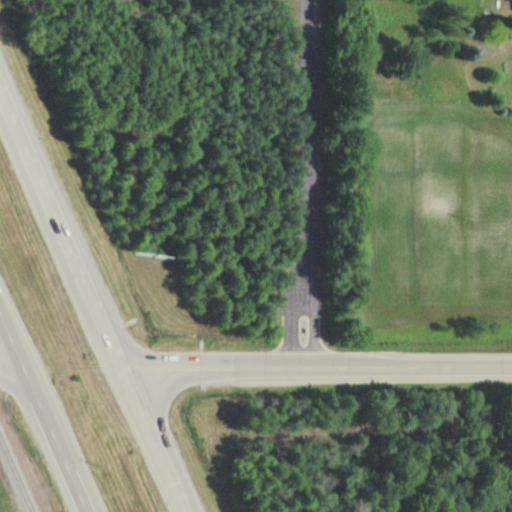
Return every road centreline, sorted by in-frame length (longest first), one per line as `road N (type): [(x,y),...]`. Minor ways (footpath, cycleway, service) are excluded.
road 1 (trunk): [(182,511),(0,94)]
road 2 (tertiary): [(511,366),(119,369)]
road 3 (trunk): [(0,319),(85,511)]
